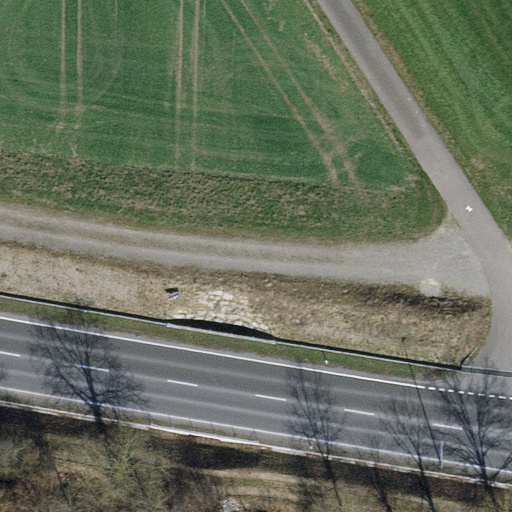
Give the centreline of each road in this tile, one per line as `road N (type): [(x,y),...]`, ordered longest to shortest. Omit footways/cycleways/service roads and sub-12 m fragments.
road 1 (secondary): [(511,430),(0,348)]
road 2 (track): [(0,222),(211,255),(511,283)]
road 3 (track): [(511,271),(340,0)]
